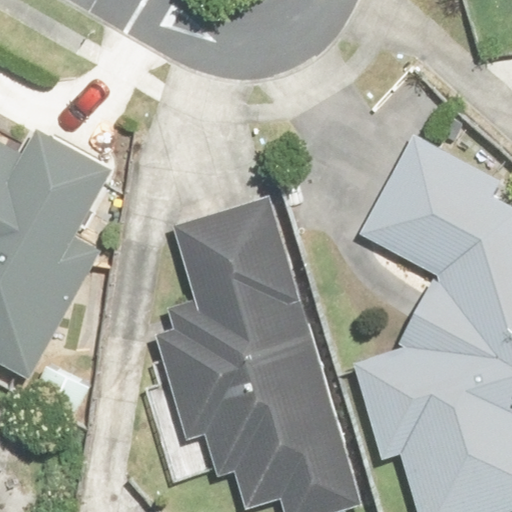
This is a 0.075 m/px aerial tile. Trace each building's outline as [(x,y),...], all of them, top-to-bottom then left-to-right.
[(42,131),(30,153),(0,137),(0,356),(31,372),(97,247),(74,235),(110,166),(42,131)] [(511,511),(511,201),(497,194),(505,177),(418,132),(368,229),(441,274),(400,344),(356,356),(385,454),(406,448),(424,511),(511,511)] [(283,500),(286,511),(346,511),(367,506),(273,191),(176,221),(198,296),(167,305),(173,325),(156,330),(187,433),(206,427),(222,479),(240,474),(251,509),(283,500)] [(96,385),(49,359),(32,391),(78,416),(96,385)] [(0,405),(0,434),(12,412),(0,405)]
